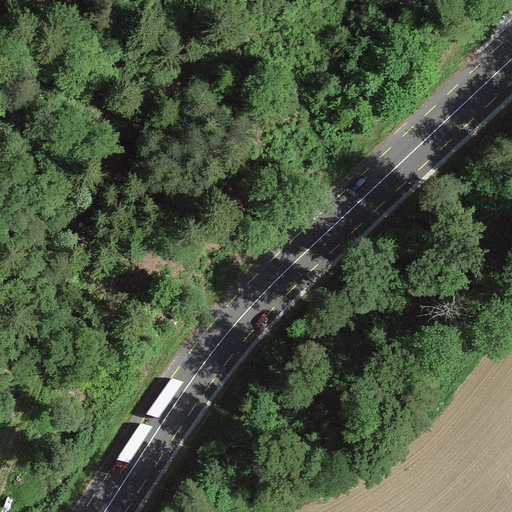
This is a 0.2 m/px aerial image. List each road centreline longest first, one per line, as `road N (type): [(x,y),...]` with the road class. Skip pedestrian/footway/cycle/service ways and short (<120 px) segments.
road 1 (primary): [(511,71),(359,222),(153,453),(115,511)]
road 2 (track): [(50,0),(93,72),(106,175),(30,414),(0,477)]
